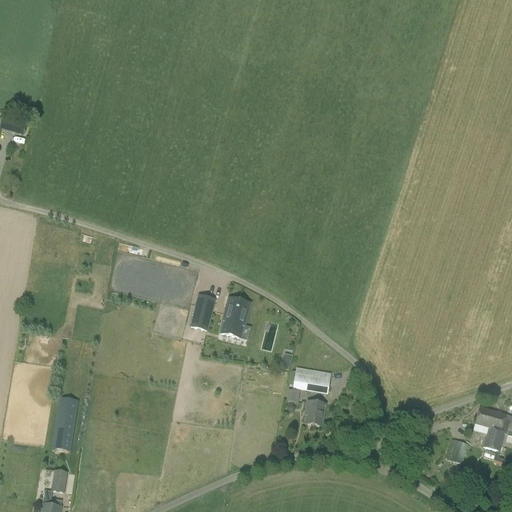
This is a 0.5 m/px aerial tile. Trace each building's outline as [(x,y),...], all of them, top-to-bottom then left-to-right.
[(0,127),(0,130),(23,137),(26,126),(2,120),(0,127)] [(215,301),(199,297),(191,328),(207,332),(215,301)] [(244,328),(250,305),(228,300),(223,322),(224,323),(221,335),(239,340),(242,328),(244,328)] [(293,389),(292,390),(327,396),(330,375),(295,370),(295,373),(291,372),(289,388),(293,389)] [(286,403),(298,405),(300,393),(288,391),(286,403)] [(78,402),(59,399),(51,450),(70,452),(78,402)] [(322,428),(325,406),(307,403),(305,412),(306,412),(304,425),(322,428)] [(504,434),(501,433),(506,417),(480,410),(475,425),(488,429),(482,449),(499,454),(505,436),(504,436),(504,434)] [(445,461),(459,465),(466,446),(451,441),(445,461)] [(51,493),(64,495),(67,474),(54,472),(51,493)]
